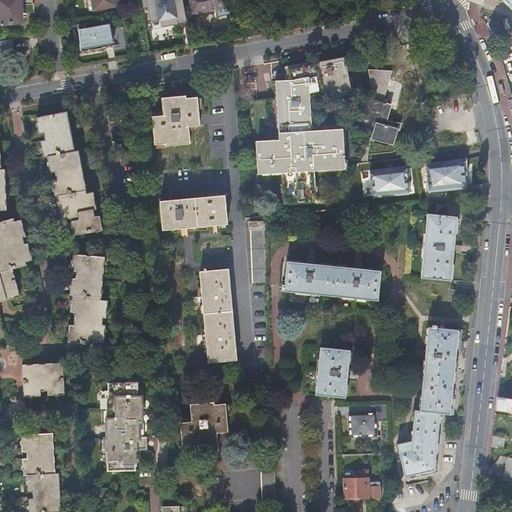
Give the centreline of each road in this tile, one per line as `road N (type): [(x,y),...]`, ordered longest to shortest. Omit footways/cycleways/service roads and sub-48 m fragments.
road 1 (unclassified): [(55,92),(337,37),(448,1)]
road 2 (tertiary): [(466,511),(502,201)]
road 3 (tertiary): [(502,201),(484,79),(448,1)]
